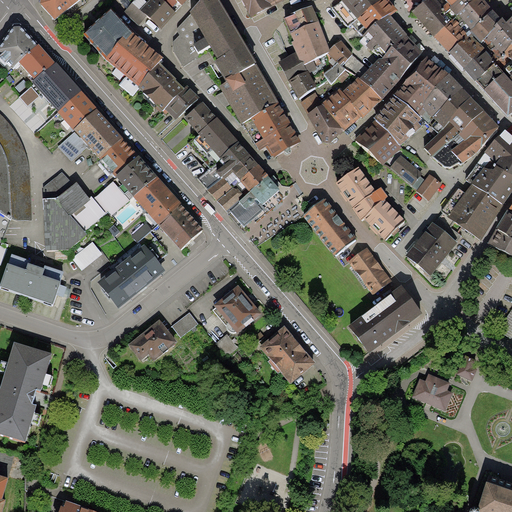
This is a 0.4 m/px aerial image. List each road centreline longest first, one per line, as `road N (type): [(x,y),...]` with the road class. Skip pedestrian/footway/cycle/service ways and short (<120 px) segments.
road 1 (residential): [(52,43),(230,242)]
road 2 (residential): [(196,0),(168,30),(169,60),(255,154),(271,165),(292,164)]
road 3 (residential): [(230,242),(336,369),(339,390)]
road 4 (residential): [(230,242),(117,337),(87,339)]
road 5 (residential): [(314,150),(246,30)]
road 6 (residential): [(441,310),(423,332),(339,390)]
road 7 (residential): [(339,390),(330,511)]
